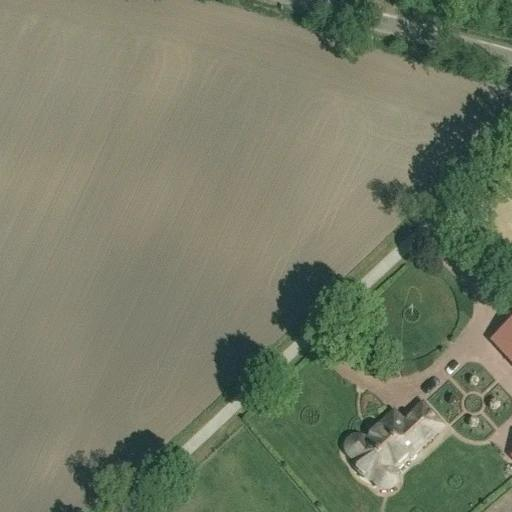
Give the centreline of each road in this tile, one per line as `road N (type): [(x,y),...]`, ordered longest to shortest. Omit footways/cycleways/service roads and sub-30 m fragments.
road 1 (unclassified): [(122,511),(511,147)]
road 2 (unclassified): [(511,57),(302,0)]
